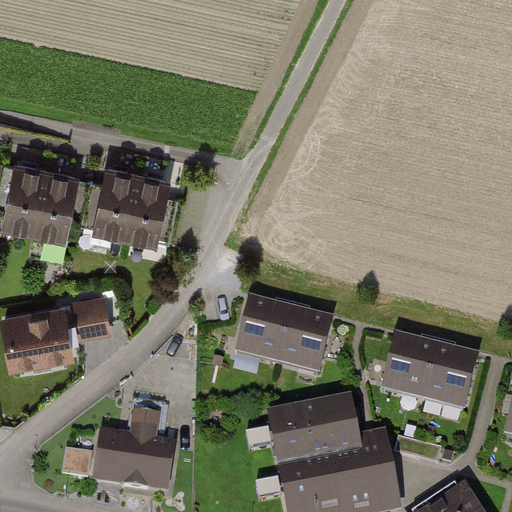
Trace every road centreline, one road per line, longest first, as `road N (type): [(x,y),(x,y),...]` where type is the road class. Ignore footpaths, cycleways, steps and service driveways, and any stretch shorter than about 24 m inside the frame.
road 1 (residential): [(340,0),(200,276),(159,333),(21,448),(11,469),(10,511)]
road 2 (unknown): [(252,173),(0,119)]
